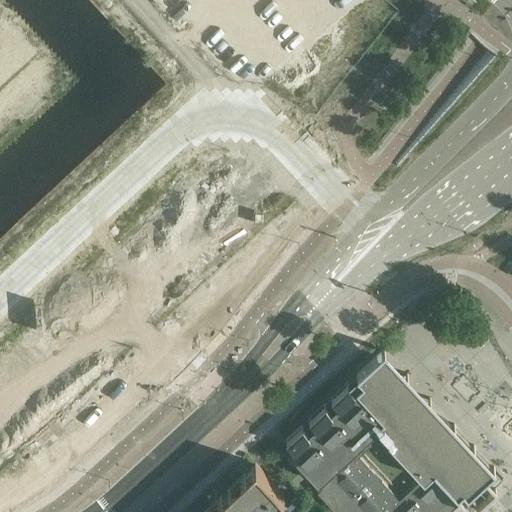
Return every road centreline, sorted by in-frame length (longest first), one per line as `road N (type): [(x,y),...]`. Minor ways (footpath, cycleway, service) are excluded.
road 1 (residential): [(0,398),(236,184),(245,130),(216,85)]
road 2 (residential): [(216,85),(0,294)]
road 3 (tertiary): [(511,79),(303,293)]
road 4 (tertiary): [(325,313),(511,162)]
road 5 (tertiary): [(303,293),(176,469)]
road 6 (tertiary): [(176,469),(325,313)]
road 7 (residential): [(407,280),(461,280),(486,294),(511,325)]
